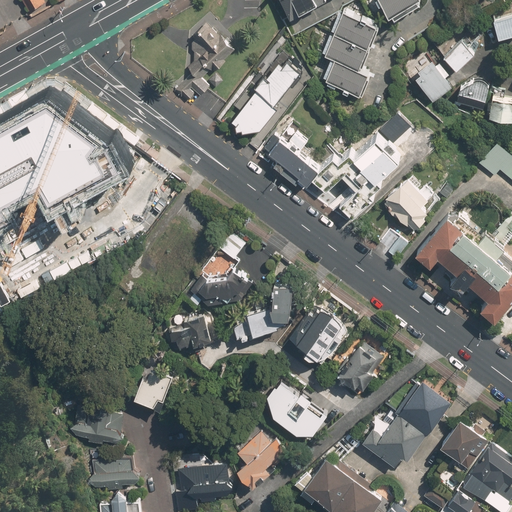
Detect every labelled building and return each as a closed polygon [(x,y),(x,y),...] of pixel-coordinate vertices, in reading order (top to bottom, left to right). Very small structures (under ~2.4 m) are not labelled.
[(23,0),(29,11),(46,2),(45,0),(23,0)] [(318,0),(282,0),(291,15),(318,0)] [(382,0),(389,11),(407,0),(382,0)] [(511,2),(497,7),(502,27),(511,24),(511,2)] [(380,21),(342,6),(325,51),(335,55),(326,78),(362,92),(372,67),(364,64),(380,21)] [(194,72),(178,88),(191,101),(199,91),(204,95),(212,85),(204,77),(211,69),(237,47),(209,19),(195,34),(198,41),(194,44),(197,51),(195,60),(192,67),(194,72)] [(444,49),(459,63),(477,43),(462,29),(444,49)] [(433,48),(415,63),(433,85),(452,70),(433,48)] [(276,98),(303,63),(290,53),(287,58),(281,54),(258,85),(276,98)] [(226,78),(218,71),(210,79),(217,87),(226,78)] [(462,84),(459,98),(486,103),(491,78),(482,71),(462,84)] [(231,121),(244,131),(261,126),(280,101),(276,98),(258,85),(231,121)] [(511,93),(494,91),(492,110),(511,112),(511,93)] [(0,121),(0,238),(27,225),(18,208),(47,194),(55,211),(134,173),(118,141),(53,95),(0,121)] [(275,132),(266,145),(281,157),(302,172),(300,174),(309,180),(314,173),(328,186),(345,170),(359,185),(341,201),(355,215),(376,195),(371,190),(383,179),(380,176),(401,155),(393,147),(414,127),(398,111),(356,151),(352,147),(341,158),(334,151),(321,163),(310,156),(313,151),(303,145),(309,136),(297,128),(289,142),(275,132)] [(511,145),(499,135),(480,157),(496,171),(502,164),(511,171),(511,145)] [(423,203),(436,190),(427,182),(421,187),(411,176),(403,182),(402,181),(383,198),(407,223),(411,220),(417,227),(432,212),(423,203)] [(481,235),(449,210),(415,251),(431,264),(440,254),(490,294),(481,305),(496,317),(511,297),(511,262),(496,250),(502,243),(506,239),(489,225),(481,235)] [(247,238),(231,227),(219,246),(235,256),(247,238)] [(410,242),(401,233),(386,248),(395,257),(410,242)] [(254,280),(235,266),(229,274),(210,277),(204,273),(192,289),(195,291),(191,297),(198,302),(203,295),(210,300),(242,296),(254,280)] [(275,302),(249,310),(251,316),(237,320),(241,335),(285,320),(283,313),(293,313),(294,282),(276,281),(275,302)] [(350,325),(321,304),(295,341),(325,361),(350,325)] [(206,312),(169,323),(173,338),(179,337),(181,345),(213,335),(206,312)] [(339,371),(359,386),(361,383),(366,387),(377,373),(371,369),(382,355),(362,340),(339,371)] [(177,368),(150,358),(138,393),(165,402),(177,368)] [(451,398),(421,377),(414,386),(398,409),(388,423),(380,417),(364,440),(397,463),(405,451),(410,455),(428,430),(451,398)] [(276,413),(300,429),(315,429),(328,409),(281,378),(270,395),(276,413)] [(93,407),(90,438),(104,439),(104,435),(124,436),(126,410),(93,407)] [(469,463),(477,452),(489,438),(475,426),(462,416),(442,441),(469,463)] [(273,439),(258,423),(236,443),(249,458),(241,466),(256,482),(272,467),(268,463),(286,446),(277,436),(273,439)] [(484,499),(492,488),(508,499),(511,493),(511,460),(490,445),(462,482),(480,495),(484,499)] [(405,511),(330,454),(307,483),(344,511),(405,511)] [(124,478),(140,476),(139,465),(133,466),(132,456),(97,461),(98,469),(92,470),(93,482),(110,480),(110,484),(125,482),(124,478)] [(181,491),(176,492),(178,510),(198,508),(197,502),(231,498),(227,464),(179,469),(181,491)] [(431,483),(424,492),(443,505),(450,496),(431,483)] [(130,500),(129,494),(121,488),(114,496),(114,502),(101,504),(101,511),(146,511),(147,510),(143,510),(141,498),(130,500)] [(459,511),(447,503),(440,511),(459,511)]
